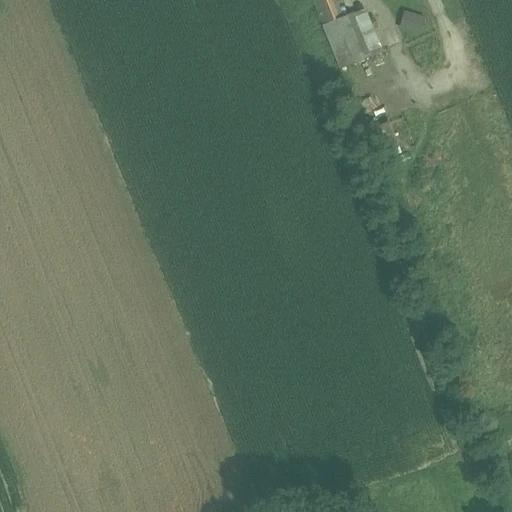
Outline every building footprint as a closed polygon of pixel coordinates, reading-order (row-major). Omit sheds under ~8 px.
[(319,0),(314,2),(324,27),(341,20),(332,0),(319,0)] [(354,15),(371,55),(381,50),(365,10),(354,15)] [(426,19),(406,13),(401,30),(421,36),(426,19)] [(341,20),(324,27),(341,67),(371,55),(354,15),(341,20)] [(364,130),(371,159),(399,153),(392,124),(364,130)]
